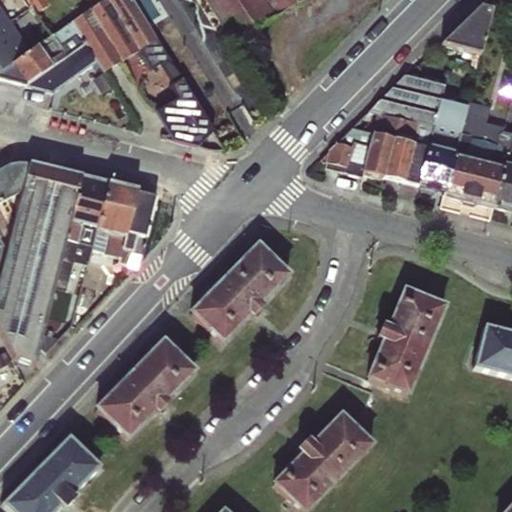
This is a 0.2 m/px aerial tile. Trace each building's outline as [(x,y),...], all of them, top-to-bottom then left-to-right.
[(204,0),(231,44),(302,0),(204,0)] [(478,57),(490,11),(478,8),(439,46),(478,57)] [(0,28),(8,23),(0,10),(0,28)] [(0,72),(29,53),(8,23),(0,28),(0,72)] [(95,65),(71,23),(37,48),(29,53),(0,72),(0,83),(51,96),(95,65)] [(361,174),(384,180),(416,76),(406,73),(367,113),(374,117),(370,136),(351,129),(326,152),(322,170),(360,180),(361,174)] [(445,85),(416,76),(384,180),(382,187),(412,195),(415,188),(417,188),(439,107),(445,85)] [(416,190),(442,197),(466,119),(468,104),(455,100),(452,111),(439,107),(417,188),(416,190)] [(490,214),(491,210),(511,135),(510,132),(466,119),(442,197),(441,201),(490,214)] [(511,214),(511,135),(491,210),(511,214)] [(130,235),(140,185),(29,162),(0,301),(0,321),(5,323),(1,340),(17,343),(14,358),(39,363),(66,238),(93,243),(96,228),(130,235)] [(0,204),(19,195),(26,166),(14,166),(0,172),(0,204)] [(150,236),(156,193),(140,191),(134,234),(150,236)] [(289,278),(256,245),(185,316),(219,349),(248,320),(250,321),(262,309),(260,307),(289,278)] [(363,383),(406,400),(444,308),(400,290),(385,328),(382,327),(376,343),(378,345),(363,383)] [(511,334),(481,326),(469,371),(511,382),(511,334)] [(195,374),(161,341),(91,412),(124,445),(154,416),(155,418),(168,406),(166,404),(195,374)] [(268,487),(293,511),(309,511),(372,449),(339,416),(310,445),(308,443),(295,455),(298,457),(268,487)] [(100,469),(67,437),(0,503),(0,511),(1,511),(58,511),(59,511),(61,511),(73,501),(71,499),(100,469)] [(511,511),(511,501),(502,511),(511,511)]
